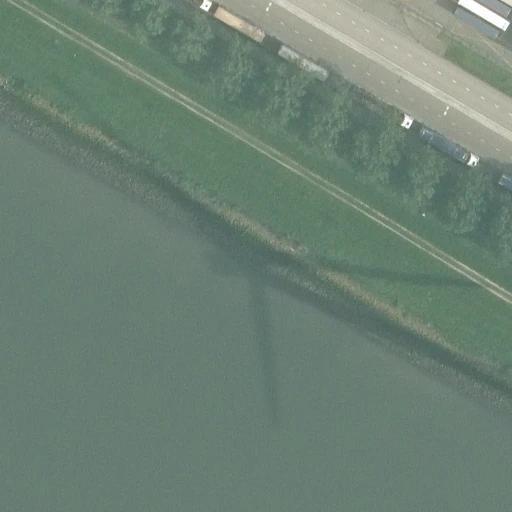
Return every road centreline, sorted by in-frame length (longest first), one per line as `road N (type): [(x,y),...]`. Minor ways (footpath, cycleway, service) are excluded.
road 1 (unclassified): [(241,0),(511,159)]
road 2 (unclassified): [(511,113),(318,0)]
